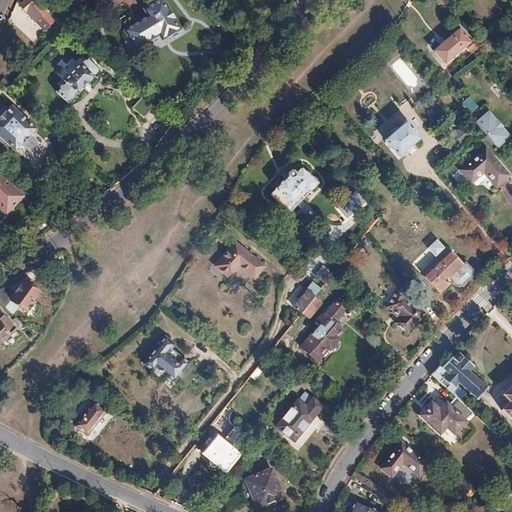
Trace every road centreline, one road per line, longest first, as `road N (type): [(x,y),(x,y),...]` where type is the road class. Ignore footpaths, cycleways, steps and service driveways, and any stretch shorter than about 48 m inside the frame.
road 1 (residential): [(0,275),(160,159),(312,0)]
road 2 (residential): [(319,511),(376,424),(511,274)]
road 3 (tertiary): [(164,511),(0,432)]
